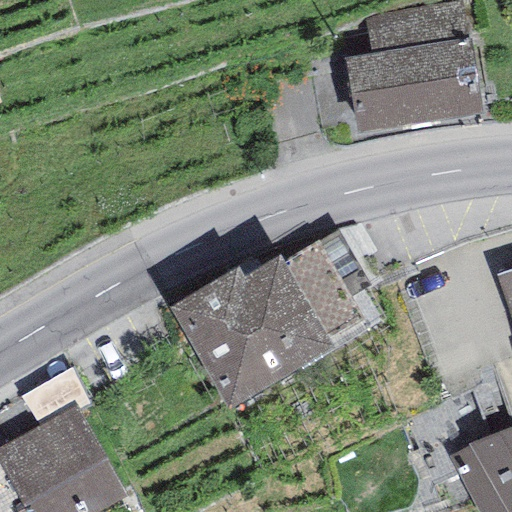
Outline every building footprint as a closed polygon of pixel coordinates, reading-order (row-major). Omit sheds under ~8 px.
[(345,59),(358,133),(485,113),(466,0),(454,0),(363,15),(369,55),(345,59)] [(316,242),(350,299),(371,286),(337,230),(316,242)] [(282,262),(327,339),(362,319),(350,299),(316,242),(282,262)] [(228,411),(333,349),(327,339),(282,262),(279,257),(243,277),(238,268),(168,308),(228,411)] [(511,269),(496,275),(511,326),(511,269)] [(75,405),(79,411),(90,405),(70,368),(20,397),(38,426),(75,405)] [(38,426),(0,447),(0,465),(26,511),(100,511),(128,497),(79,411),(75,405),(38,426)] [(511,511),(511,427),(467,444),(468,447),(448,457),(478,511),(511,511)]
